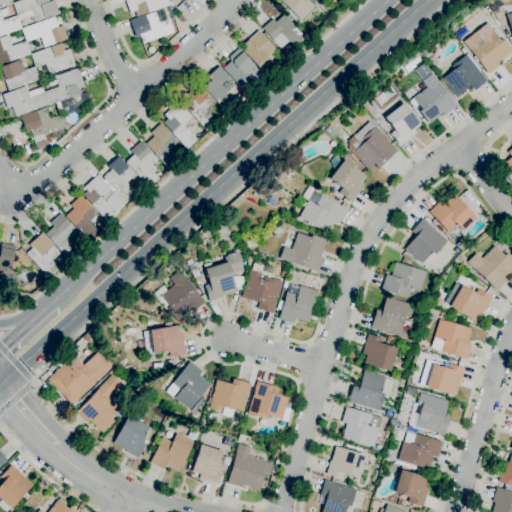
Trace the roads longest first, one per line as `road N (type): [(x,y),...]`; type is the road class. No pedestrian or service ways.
road 1 (secondary): [(0,380),(426,0)]
road 2 (residential): [(279,511),(364,241),(403,190),(511,108)]
road 3 (secondary): [(387,0),(53,301)]
road 4 (residential): [(448,511),(511,330),(461,147)]
road 5 (residential): [(11,199),(136,97),(221,20),(231,0)]
road 6 (residential): [(57,447),(123,495),(209,511)]
